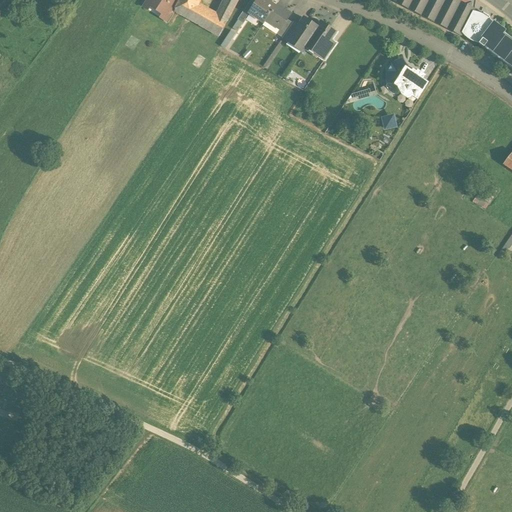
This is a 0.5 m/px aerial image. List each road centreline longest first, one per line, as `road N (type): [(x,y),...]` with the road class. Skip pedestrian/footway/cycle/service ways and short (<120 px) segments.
road 1 (track): [(0,363),(200,457),(289,511)]
road 2 (residential): [(511,98),(375,19),(313,0)]
road 3 (track): [(449,511),(511,402)]
